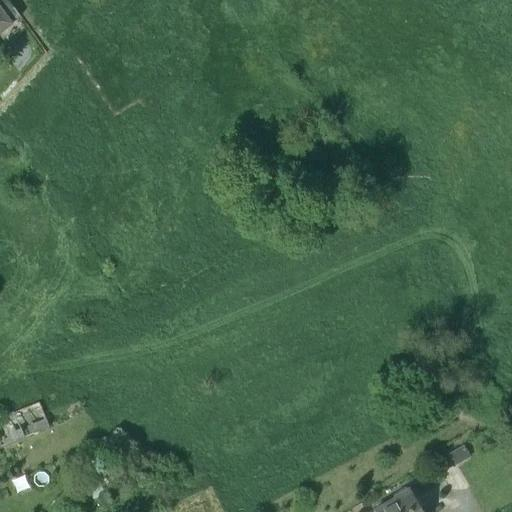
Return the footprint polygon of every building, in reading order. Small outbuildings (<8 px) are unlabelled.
[(20,17),(8,0),(0,0),(0,9),(11,24),(20,17)] [(0,32),(11,24),(0,9),(0,32)] [(258,179),(215,202),(225,221),(268,198),(258,179)] [(39,403),(5,417),(4,417),(0,418),(0,448),(0,449),(49,428),(39,403)] [(397,500),(376,511),(422,511),(409,490),(396,498),(397,500)]
